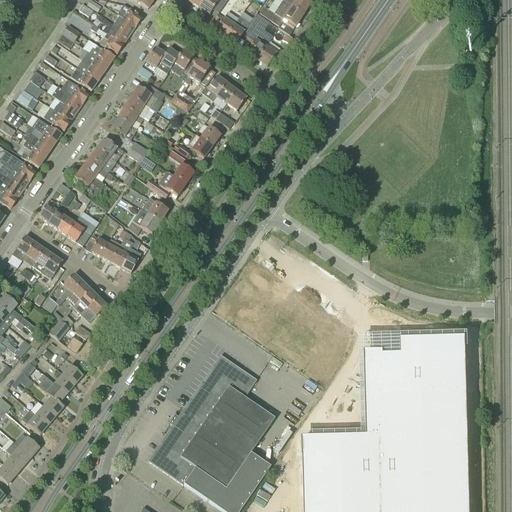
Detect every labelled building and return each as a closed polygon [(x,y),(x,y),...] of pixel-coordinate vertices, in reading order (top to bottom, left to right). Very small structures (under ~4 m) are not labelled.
[(130,0),(147,11),(153,3),(149,0),(130,0)] [(199,10),(205,0),(190,0),(188,3),(199,10)] [(213,11),(218,15),(228,0),(205,0),(199,10),(209,17),(213,11)] [(288,0),(285,6),(302,17),(312,3),(307,0),(306,2),(302,0),(288,0)] [(101,9),(90,2),(87,7),(97,14),(101,9)] [(302,17),(285,6),(282,4),(273,16),(263,9),(258,15),(278,28),(283,22),(291,27),(290,29),(293,31),(302,17)] [(93,13),(82,6),(79,12),(89,19),(93,13)] [(123,7),(117,17),(119,18),(119,17),(119,18),(135,29),(142,19),(123,7)] [(224,40),(233,27),(218,16),(214,21),(220,24),(214,33),(224,40)] [(256,16),(249,25),(239,18),(233,27),(224,40),(235,47),(241,38),(246,42),(262,20),(256,16)] [(123,47),(129,38),(113,27),(99,17),(96,21),(106,28),(102,33),(123,47)] [(113,27),(129,38),(135,29),(119,18),(119,17),(119,18),(113,27)] [(263,32),(269,24),(262,20),(246,42),(252,46),(246,55),(257,62),(266,49),(265,49),(269,43),(272,38),(263,32)] [(99,45),(104,48),(116,57),(123,47),(102,33),(98,30),(98,31),(93,27),(90,31),(103,39),(99,45)] [(79,36),(67,28),(62,36),(74,45),(79,36)] [(62,37),(58,43),(69,51),(74,45),(62,36),(62,37)] [(289,47),(293,41),(286,36),(282,42),(289,47)] [(114,60),(97,48),(95,52),(92,50),(89,55),(108,68),(114,60)] [(276,56),(266,49),(257,62),(267,69),(276,56)] [(145,63),(156,70),(156,69),(165,57),(165,56),(154,50),(145,63)] [(165,57),(156,69),(166,76),(170,71),(179,58),(168,51),(165,56),(165,57)] [(198,63),(183,52),(179,58),(170,71),(185,82),(198,63)] [(82,62),(86,65),(103,77),(108,68),(89,55),(87,54),(82,62)] [(57,64),(47,57),(44,61),(54,68),(57,64)] [(80,73),(85,76),(97,85),(103,77),(86,65),(82,62),(76,70),(80,73)] [(185,82),(179,91),(170,104),(187,115),(193,106),(181,98),(190,84),(189,83),(191,81),(199,87),(209,71),(210,71),(198,63),(185,82)] [(152,76),(141,69),(137,75),(147,82),(152,76)] [(80,73),(76,70),(70,79),(91,93),(97,85),(85,76),(80,73)] [(29,83),(39,89),(45,80),(35,74),(29,83)] [(212,104),(217,98),(226,86),(216,78),(206,92),(211,95),(207,100),(212,104)] [(82,106),(89,97),(72,85),(67,82),(61,91),(65,94),(66,95),(82,106)] [(42,92),(29,83),(23,93),(33,100),(36,102),(42,92)] [(130,99),(144,108),(149,111),(156,101),(160,104),(164,98),(146,85),(142,92),(137,89),(130,99)] [(217,98),(226,106),(236,93),(226,86),(217,98)] [(65,94),(61,91),(57,89),(51,98),(60,104),(76,115),(82,106),(66,95),(65,94)] [(17,102),(27,109),(33,100),(23,93),(17,102)] [(236,93),(226,106),(236,113),(246,100),(236,93)] [(137,118),(143,122),(149,111),(144,108),(130,99),(124,110),(137,118)] [(76,115),(60,104),(57,107),(56,107),(53,112),(70,124),(76,115)] [(209,109),(209,108),(204,105),(199,111),(204,115),(209,109)] [(7,112),(9,114),(12,115),(16,110),(11,106),(7,112)] [(43,120),(63,134),(70,124),(53,112),(49,110),(43,120)] [(143,122),(137,118),(124,110),(117,120),(131,129),(136,132),(143,122)] [(210,118),(215,121),(219,115),(214,112),(210,118)] [(18,129),(22,123),(12,115),(9,114),(4,120),(18,129)] [(208,121),(203,117),(199,115),(196,119),(205,125),(208,121)] [(220,115),(219,115),(215,121),(229,131),(233,124),(220,115)] [(185,119),(184,119),(175,122),(183,129),(187,124),(186,121),(185,119)] [(31,129),(36,132),(43,137),(55,145),(61,137),(44,126),(37,120),(31,129)] [(136,132),(131,129),(117,120),(111,131),(130,142),(136,132)] [(0,131),(11,139),(15,133),(2,124),(0,126),(0,131)] [(144,129),(150,133),(153,128),(147,125),(144,129)] [(33,142),(50,154),(55,145),(43,137),(36,132),(31,129),(26,137),(33,142)] [(208,129),(199,140),(212,149),(220,137),(216,135),(208,129)] [(194,136),(189,143),(188,145),(188,149),(192,152),(191,153),(199,158),(198,160),(201,163),(212,149),(199,140),(195,137),(194,136)] [(26,143),(22,147),(26,150),(32,154),(44,162),(50,154),(33,142),(26,137),(23,141),(26,143)] [(96,151),(109,160),(115,165),(119,160),(113,156),(117,150),(104,140),(96,151)] [(144,159),(148,154),(134,144),(130,150),(144,159)] [(190,154),(181,148),(180,149),(176,147),(173,150),(186,160),(190,154)] [(26,150),(20,159),(24,161),(38,170),(44,162),(32,154),(26,150)] [(130,150),(126,156),(140,165),(143,160),(144,159),(130,150)] [(115,165),(109,160),(96,151),(89,160),(108,175),(116,165),(115,165)] [(173,151),(168,158),(181,167),(186,160),(173,151)] [(13,172),(29,183),(36,174),(24,166),(12,157),(5,167),(13,172)] [(113,178),(108,175),(89,160),(81,170),(95,180),(98,176),(104,180),(105,178),(110,182),(113,178)] [(153,166),(145,161),(143,160),(139,166),(149,172),(153,166)] [(0,176),(7,181),(23,192),(29,183),(13,172),(5,167),(3,165),(0,169),(0,176)] [(182,167),(178,172),(173,179),(185,187),(195,173),(191,170),(190,172),(182,167)] [(74,180),(87,190),(97,197),(101,192),(106,196),(107,196),(110,191),(95,180),(81,170),(74,180)] [(166,174),(162,181),(157,187),(149,181),(145,187),(165,200),(169,194),(173,196),(171,198),(175,201),(185,187),(173,179),(166,174)] [(128,175),(121,185),(127,189),(134,179),(128,175)] [(0,189),(5,193),(17,201),(23,192),(7,181),(0,176),(0,189)] [(70,192),(61,186),(56,193),(65,199),(67,197),(70,192)] [(17,201),(5,193),(0,189),(0,203),(2,205),(10,211),(17,201)] [(74,196),(70,193),(67,197),(65,199),(61,205),(66,209),(74,196)] [(90,202),(82,196),(78,201),(86,207),(90,202)] [(159,225),(162,220),(169,211),(165,208),(163,210),(148,201),(141,213),(159,225)] [(38,219),(48,225),(56,213),(59,208),(50,202),(38,219)] [(80,206),(76,203),(71,210),(76,213),(80,206)] [(139,212),(135,219),(127,230),(137,238),(141,230),(148,234),(146,236),(150,239),(159,225),(141,213),(139,212)] [(65,219),(56,213),(48,225),(56,231),(65,219)] [(79,218),(74,226),(66,238),(82,249),(95,230),(79,218)] [(74,226),(65,219),(56,231),(66,238),(74,226)] [(123,242),(126,235),(121,232),(118,239),(123,242)] [(126,235),(123,242),(128,244),(128,243),(131,238),(126,235)] [(24,238),(16,251),(12,257),(22,264),(23,263),(34,245),(24,238)] [(90,254),(100,259),(107,246),(92,238),(85,251),(90,243),(95,246),(90,254)] [(110,242),(107,246),(100,259),(110,265),(120,247),(110,242)] [(136,251),(140,245),(135,242),(133,245),(132,249),(136,251)] [(31,269),(35,264),(43,251),(34,245),(23,263),(31,269)] [(127,257),(130,252),(120,247),(110,265),(120,270),(127,257)] [(44,270),(53,258),(43,251),(35,264),(44,270)] [(120,270),(130,276),(137,263),(127,257),(120,270)] [(53,258),(44,270),(41,275),(51,281),(54,277),(57,272),(62,264),(53,258)] [(24,279),(28,273),(24,270),(20,277),(24,279)] [(24,279),(25,280),(28,282),(32,276),(28,273),(24,279)] [(63,286),(67,291),(54,304),(49,300),(43,309),(51,315),(56,307),(58,308),(63,303),(67,299),(82,284),(74,276),(63,286)] [(19,289),(26,294),(30,289),(22,284),(19,289)] [(82,284),(67,299),(75,307),(90,292),(82,284)] [(26,294),(19,289),(15,293),(23,299),(26,294)] [(90,292),(75,307),(74,308),(82,316),(98,300),(90,292)] [(34,305),(39,308),(45,300),(40,296),(34,305)] [(12,312),(16,307),(5,298),(0,303),(0,308),(14,321),(18,323),(24,328),(30,333),(34,329),(12,312)] [(82,316),(81,318),(88,326),(96,318),(106,308),(98,300),(82,316)] [(0,308),(0,323),(2,325),(7,329),(14,321),(0,308)] [(24,328),(18,323),(15,327),(21,332),(24,328)] [(48,335),(50,336),(58,343),(69,330),(60,323),(48,335)] [(74,334),(86,342),(90,335),(79,327),(74,334)] [(0,338),(0,337),(0,353),(1,355),(6,349),(13,355),(15,351),(9,346),(4,341),(0,338)] [(4,341),(9,346),(12,342),(7,337),(4,341)] [(36,352),(43,344),(36,338),(29,346),(36,352)] [(368,438),(304,439),(305,511),(471,511),(468,340),(403,342),(403,356),(385,357),(385,353),(366,354),(368,438)] [(75,356),(81,347),(73,341),(66,350),(75,356)] [(47,352),(42,357),(48,362),(52,357),(47,352)] [(249,455),(274,420),(244,399),(255,383),(220,359),(183,413),(148,463),(183,487),(193,494),(190,499),(195,502),(198,497),(219,511),(240,511),(262,480),(270,469),(249,455)] [(62,377),(75,387),(82,378),(75,372),(70,368),(62,377)] [(22,374),(14,383),(18,387),(26,378),(22,374)] [(37,388),(50,400),(51,399),(59,406),(59,405),(66,397),(54,386),(43,377),(38,382),(40,384),(37,388)] [(75,387),(62,377),(54,386),(66,397),(75,387)] [(348,414),(350,399),(341,398),(339,413),(348,414)] [(0,399),(0,409),(6,415),(11,409),(0,400),(0,399)] [(50,400),(43,408),(56,419),(64,409),(59,405),(59,406),(51,399),(50,400)] [(43,408),(35,417),(48,428),(56,419),(43,408)] [(48,428),(35,417),(29,412),(21,422),(27,427),(40,437),(48,428)] [(27,440),(19,449),(31,460),(39,450),(27,440)] [(5,453),(11,458),(23,469),(31,460),(19,449),(13,444),(5,453)] [(3,467),(15,478),(23,469),(11,458),(3,467)] [(15,478),(3,467),(0,470),(0,480),(8,487),(15,478)]
